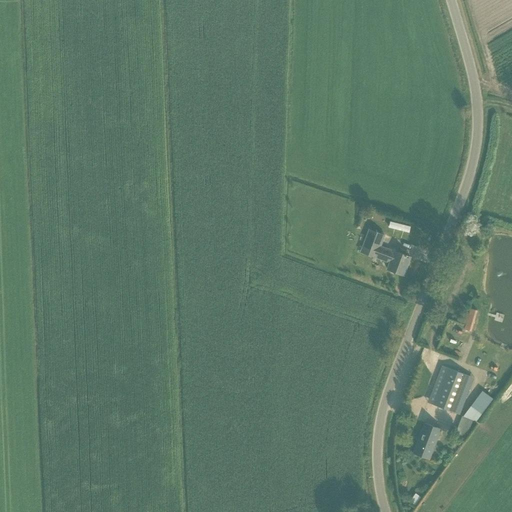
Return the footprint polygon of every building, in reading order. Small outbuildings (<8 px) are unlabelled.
[(390,224),(388,229),(408,234),(410,228),(390,224)] [(410,257),(401,254),(394,251),(380,246),(384,235),(368,229),(360,251),(389,262),(387,269),(403,275),(410,257)] [(470,309),(465,328),(471,330),(477,310),(471,308),(470,309)] [(447,327),(445,332),(465,341),(468,335),(447,327)] [(478,327),(476,331),(504,342),(505,338),(478,327)] [(432,404),(441,408),(454,413),(469,375),(446,367),(432,404)] [(483,423),(485,424),(501,402),(502,396),(490,392),(471,419),(471,417),(468,422),(464,435),(474,438),(477,434),(478,429),(483,423)] [(425,423),(413,453),(429,459),(440,429),(425,423)] [(415,493),(412,498),(418,502),(421,497),(415,493)]
